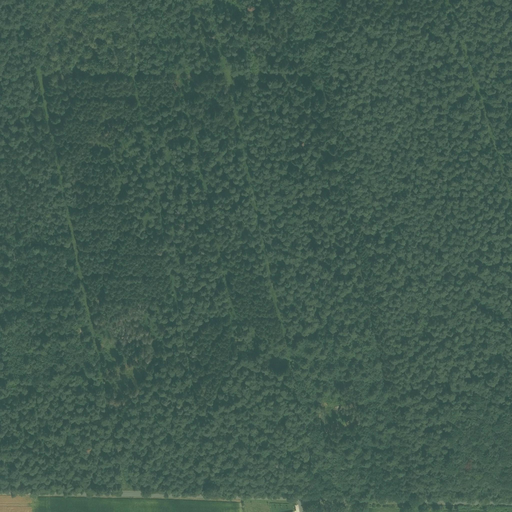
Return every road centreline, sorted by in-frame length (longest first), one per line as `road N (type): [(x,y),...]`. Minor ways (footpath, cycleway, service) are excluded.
road 1 (unclassified): [(0,493),(511,503)]
road 2 (track): [(511,191),(451,0)]
